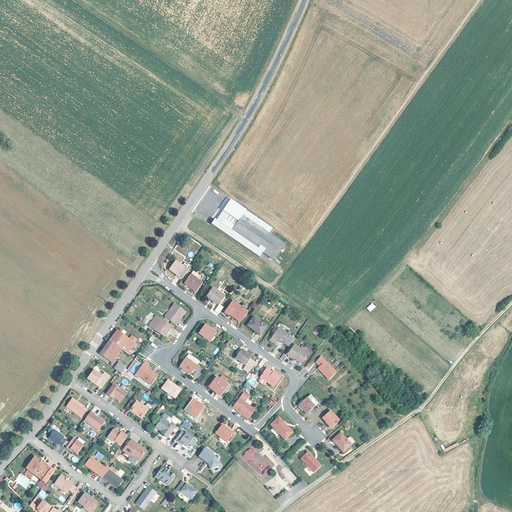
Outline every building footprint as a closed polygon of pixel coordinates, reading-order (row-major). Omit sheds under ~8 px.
[(243,215),(232,231),(274,260),(285,244),(243,215)] [(183,279),(189,271),(183,267),(176,262),(170,270),(183,279)] [(189,271),(192,267),(187,262),(183,267),(189,271)] [(203,283),(200,281),(197,279),(199,276),(193,272),(185,283),(190,287),(190,288),(196,292),(203,283)] [(227,299),(215,290),(209,298),(221,307),(227,299)] [(174,303),(167,313),(168,314),(166,318),(175,323),(177,320),(176,320),(177,318),(179,319),(185,310),(174,303)] [(235,303),(227,315),(230,317),(231,315),(241,323),(249,313),(235,303)] [(370,312),(376,306),(372,303),(366,308),(370,312)] [(226,309),(222,306),(221,307),(217,313),(221,316),(226,309)] [(149,325),(154,329),(164,336),(171,326),(156,315),(149,325)] [(268,328),(255,319),(250,326),(262,336),(268,328)] [(198,333),(203,336),(209,341),(210,341),(211,340),(214,336),(216,333),(205,324),(198,333)] [(281,329),(272,342),(278,346),(281,341),(291,349),(297,341),(281,329)] [(121,349),(127,354),(135,343),(133,342),(136,339),(132,336),(129,339),(117,330),(110,341),(121,349)] [(121,349),(110,341),(100,354),(112,362),(121,349)] [(298,347),(290,357),(296,361),(297,360),(304,365),(311,356),(298,347)] [(248,372),(252,365),(254,363),(249,359),(251,357),(240,350),(235,358),(245,365),(242,368),(248,372)] [(186,357),(196,365),(198,362),(188,354),(186,357)] [(182,368),(187,372),(190,374),(196,365),(186,357),(179,366),(182,368)] [(337,373),(322,357),(316,363),(320,367),(318,369),(324,375),(325,376),(329,381),(337,373)] [(121,374),(125,368),(126,367),(119,362),(114,369),(121,374)] [(146,368),(147,367),(144,365),(135,376),(138,378),(139,376),(151,385),(158,377),(146,368)] [(146,368),(158,377),(158,376),(147,367),(146,368)] [(88,379),(101,389),(110,377),(105,373),(102,376),(94,370),(88,379)] [(270,374),(264,370),(259,377),(260,377),(257,380),(262,384),(264,381),(273,387),(280,377),(272,372),(271,373),(270,374)] [(214,388),(212,390),(220,396),(227,386),(225,384),(227,380),(221,376),(218,379),(215,377),(210,385),(214,388)] [(181,390),(173,384),(168,381),(162,389),(174,398),(181,390)] [(117,398),(116,399),(120,403),(127,394),(120,389),(120,390),(114,385),(107,394),(113,399),(114,398),(115,396),(117,398)] [(236,409),(248,419),(255,410),(244,402),(248,396),(243,392),(238,399),(237,398),(235,400),(236,401),(233,407),(236,409)] [(299,405),(302,408),(306,413),(317,403),(313,398),(310,401),(306,398),(303,401),(300,404),(299,405)] [(83,408),(84,407),(72,399),(67,407),(81,417),(86,410),(83,408)] [(193,399),(185,410),(196,418),(204,407),(193,399)] [(134,412),(143,419),(149,411),(137,402),(130,411),(133,413),(134,412)] [(247,420),(248,419),(236,409),(235,411),(247,420)] [(91,411),(84,421),(98,431),(105,422),(93,414),(94,414),(91,411)] [(329,411),(321,418),(330,428),(338,421),(329,411)] [(174,415),(171,419),(176,424),(179,420),(174,415)] [(285,426),(278,418),(270,425),(284,440),(292,433),(285,426)] [(162,432),(161,433),(167,438),(174,429),(168,424),(169,424),(162,419),(156,427),(156,429),(159,431),(160,430),(162,432)] [(222,425),(216,434),(221,438),(219,440),(225,445),(233,434),(222,425)] [(121,432),(121,433),(120,434),(118,433),(119,432),(115,429),(114,429),(108,437),(114,442),(115,441),(121,446),(128,437),(121,432)] [(62,447),(66,441),(63,438),(64,438),(54,430),(48,438),(58,446),(59,445),(62,447)] [(180,442),(183,444),(187,447),(188,445),(191,447),(193,447),(196,443),(195,441),(193,439),(186,433),(185,435),(181,432),(175,440),(179,443),(180,442)] [(337,445),(343,452),(350,445),(340,434),(332,440),(337,445)] [(73,438),(66,448),(69,450),(70,449),(73,452),(77,454),(83,446),(73,438)] [(137,447),(139,445),(131,440),(123,452),(130,457),(131,456),(138,461),(146,451),(142,447),(140,448),(137,447)] [(259,475),(269,464),(252,446),(241,457),(259,475)] [(212,469),(218,465),(216,461),(217,460),(216,457),(212,454),(212,453),(205,448),(199,457),(205,462),(206,462),(209,464),(212,469)] [(101,460),(104,455),(98,451),(95,455),(101,460)] [(317,468),(318,467),(319,466),(313,459),(307,453),(301,459),(312,472),(317,468)] [(27,469),(33,474),(42,480),(49,470),(45,467),(46,466),(41,462),(41,463),(38,461),(39,460),(34,457),(26,468),(27,469)] [(85,466),(102,479),(108,470),(110,468),(106,466),(104,468),(91,458),(85,466)] [(171,471),(166,468),(163,466),(156,475),(160,478),(160,477),(170,483),(176,474),(172,470),(171,471)] [(30,478),(33,474),(27,469),(24,473),(30,478)] [(108,470),(102,479),(117,490),(123,481),(108,470)] [(61,476),(54,484),(66,494),(73,485),(61,476)] [(182,482),(175,492),(179,495),(181,492),(191,500),(197,492),(186,484),(186,485),(182,482)] [(147,487),(135,504),(143,511),(156,493),(147,487)] [(37,506),(47,494),(42,489),(32,501),(37,506)] [(91,511),(97,506),(96,504),(93,502),(92,502),(90,500),(91,499),(84,493),(77,502),(84,507),(83,508),(87,511),(91,511)] [(49,507),(50,506),(42,500),(36,508),(38,511),(57,511),(52,508),(52,509),(49,507)]
